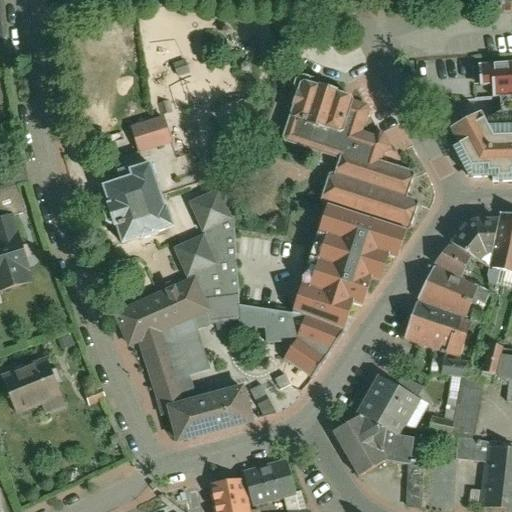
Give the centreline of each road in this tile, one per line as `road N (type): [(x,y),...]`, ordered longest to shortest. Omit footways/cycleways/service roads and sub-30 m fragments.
road 1 (residential): [(17,0),(62,248),(105,370),(158,467)]
road 2 (residential): [(301,425),(397,303),(450,191)]
road 3 (residential): [(357,0),(363,29),(450,191)]
road 4 (residential): [(158,467),(301,425)]
